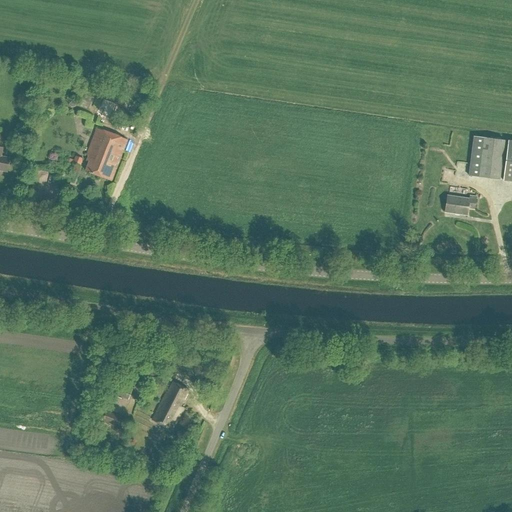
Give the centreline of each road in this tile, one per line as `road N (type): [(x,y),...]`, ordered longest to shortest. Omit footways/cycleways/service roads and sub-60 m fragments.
road 1 (tertiary): [(511,278),(281,268),(0,225)]
road 2 (unclassified): [(511,341),(251,332)]
road 3 (unclassified): [(251,332),(0,291)]
road 4 (unclassified): [(182,511),(251,332)]
